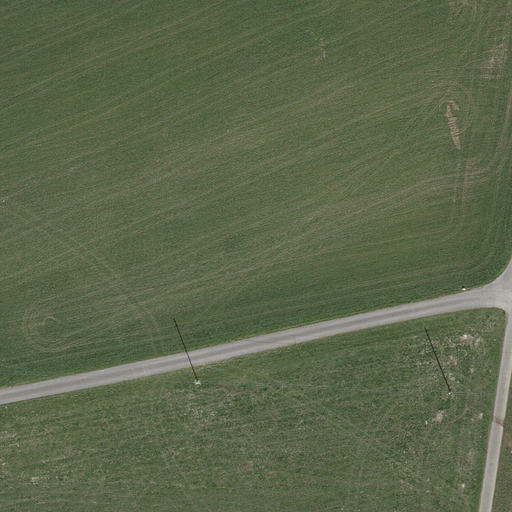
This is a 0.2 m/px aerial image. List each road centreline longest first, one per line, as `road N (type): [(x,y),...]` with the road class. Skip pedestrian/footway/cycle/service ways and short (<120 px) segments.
road 1 (track): [(0,397),(460,301),(511,297)]
road 2 (unclassified): [(487,511),(511,344)]
